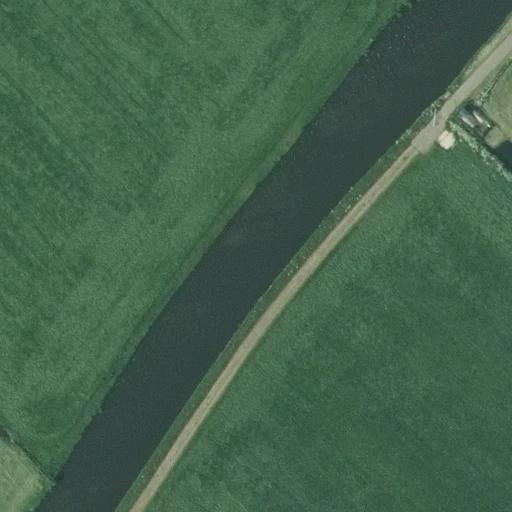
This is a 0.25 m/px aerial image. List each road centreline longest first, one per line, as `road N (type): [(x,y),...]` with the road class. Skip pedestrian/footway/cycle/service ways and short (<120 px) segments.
road 1 (track): [(415,144),(283,291),(135,511)]
road 2 (unclassified): [(415,144),(511,38)]
